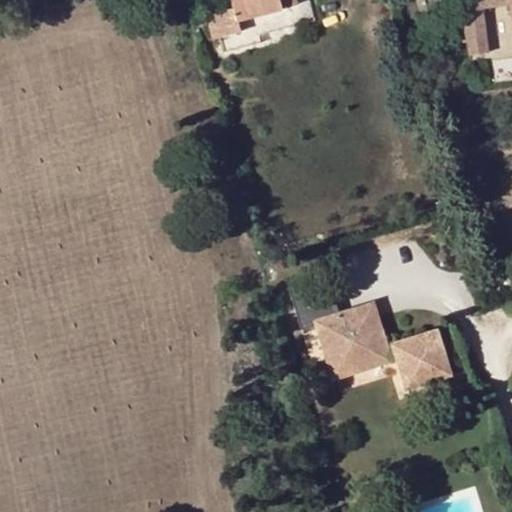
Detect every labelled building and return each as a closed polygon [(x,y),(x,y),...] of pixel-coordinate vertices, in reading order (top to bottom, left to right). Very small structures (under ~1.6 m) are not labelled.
[(229,0),(232,9),(235,22),(237,21),(296,5),(295,0),(229,0)] [(483,9),(511,5),(511,0),(475,0),(474,0),(462,2),(465,21),(468,41),(471,56),(485,53),(489,53),(483,9)] [(232,9),(212,14),(218,38),(240,32),(237,21),(235,22),(232,9)] [(211,40),(218,38),(212,14),(206,16),(211,40)] [(458,42),(468,41),(465,21),(455,23),(458,42)] [(381,356),(372,323),(360,326),(357,318),(337,323),(326,281),(288,292),(300,333),(320,327),(334,378),(397,361),(405,389),(444,378),(433,342),(381,356)] [(357,318),(360,326),(372,323),(370,314),(357,318)]
